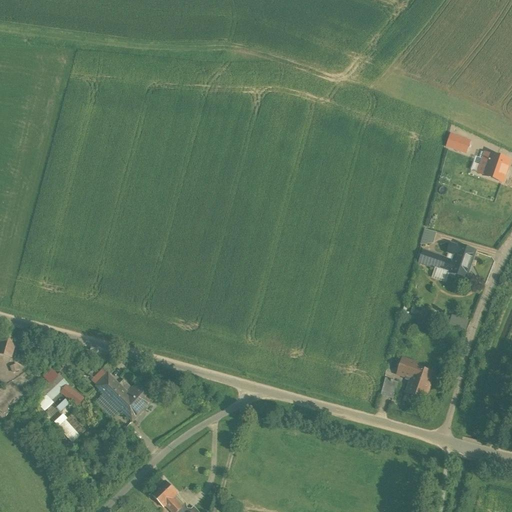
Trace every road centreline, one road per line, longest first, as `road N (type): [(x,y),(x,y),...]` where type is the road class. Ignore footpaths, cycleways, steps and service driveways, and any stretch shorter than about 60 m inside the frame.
road 1 (unclassified): [(0,320),(265,392)]
road 2 (unclassified): [(446,441),(456,375),(511,234)]
road 3 (unclassified): [(265,392),(181,440),(101,511)]
road 4 (unclassified): [(265,392),(446,441)]
